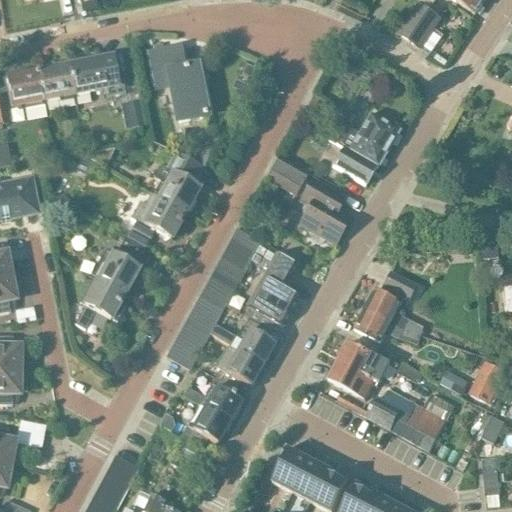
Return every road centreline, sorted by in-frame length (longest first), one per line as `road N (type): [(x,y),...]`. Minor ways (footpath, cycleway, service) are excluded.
road 1 (residential): [(112,421),(283,111),(320,28)]
road 2 (residential): [(266,405),(448,96)]
road 3 (residential): [(0,53),(154,24),(320,28)]
road 4 (residential): [(112,421),(62,396),(31,241)]
road 5 (residential): [(266,405),(448,505)]
road 6 (residential): [(320,28),(448,96)]
road 7 (residential): [(210,511),(266,405)]
